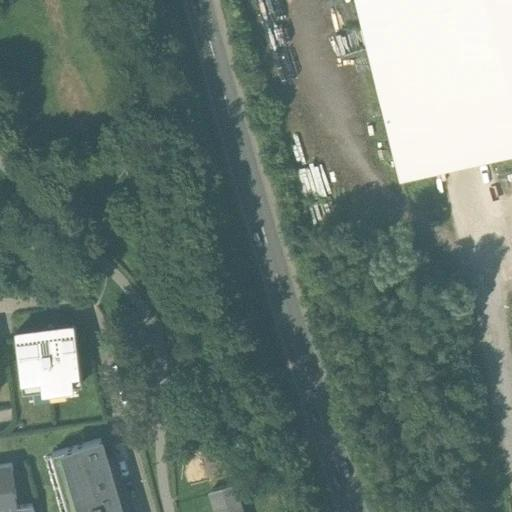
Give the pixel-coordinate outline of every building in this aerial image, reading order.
[(511,0),(355,0),(399,176),(511,148),(511,0)] [(24,392),(33,391),(65,387),(83,384),(75,325),(16,333),(24,392)] [(67,398),(65,387),(33,391),(35,403),(67,398)] [(122,511),(101,439),(52,453),(53,456),(47,457),(62,511),(122,511)] [(12,464),(0,465),(0,511),(34,511),(32,504),(17,506),(12,464)] [(242,511),(234,484),(211,491),(217,511),(242,511)]
